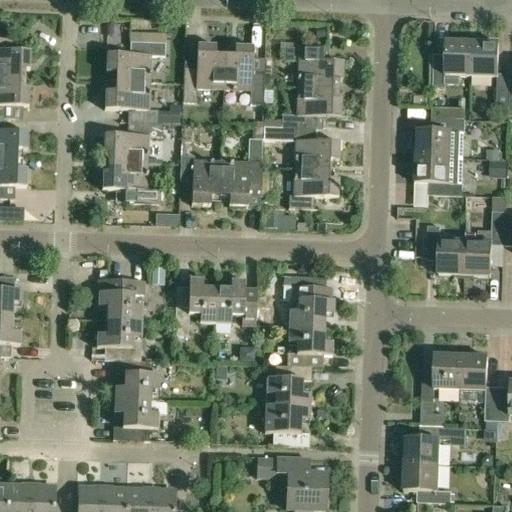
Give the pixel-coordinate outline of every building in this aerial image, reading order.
[(0,79),(20,80),(20,71),(30,71),(31,53),(9,52),(9,39),(0,39),(0,79)] [(166,45),(131,43),(131,56),(107,55),(107,74),(118,74),(117,83),(150,85),(151,58),(165,59),(166,45)] [(446,77),(472,78),(473,44),(447,43),(446,56),(434,56),(433,90),(445,90),(446,77)] [(510,89),(511,75),(498,75),(499,45),(473,44),(472,78),(497,79),(496,109),(510,109),(510,89)] [(198,90),(224,91),(225,57),(217,57),(217,46),(198,46),(197,70),(185,69),(184,104),(198,104),(198,90)] [(266,77),(266,72),(253,71),(254,48),(235,47),(235,57),(225,57),(224,91),(252,92),(251,106),(265,107),(265,88),(266,77)] [(300,63),(299,90),(331,91),(331,82),(342,82),(342,64),(320,63),(320,50),(295,49),(294,63),(300,63)] [(266,77),(265,88),(275,89),(276,78),(266,77)] [(0,119),(7,120),(7,108),(29,109),(29,90),(19,89),(20,80),(0,79),(0,119)] [(129,112),(128,124),(159,125),(159,112),(149,111),(150,85),(117,83),(117,93),(106,92),(105,111),(129,112)] [(283,116),(282,129),(282,130),(317,131),(317,118),(340,119),(341,101),(331,100),(331,91),(299,90),(298,117),(283,116)] [(431,121),(465,122),(465,110),(432,108),(431,121)] [(0,159),(17,160),(18,151),(27,152),(28,133),(6,132),(7,120),(0,119),(0,159)] [(418,133),(417,159),(451,160),(452,134),(465,135),(465,122),(432,121),(431,133),(418,133)] [(115,154),(114,164),(147,165),(148,138),(163,139),(163,125),(159,125),(128,124),(128,137),(105,136),(104,154),(115,154)] [(262,142),(263,142),(264,142),(264,129),(254,129),(253,151),(250,151),(249,165),(222,164),(220,197),(230,197),(230,208),(249,208),(249,185),(262,185),(263,151),(262,151),(262,142)] [(282,129),(277,129),(264,129),(264,142),(282,143),(297,144),(296,170),(328,171),(328,162),(339,163),(339,144),(316,143),(317,131),(282,130),(282,129)] [(486,162),(499,163),(499,161),(502,161),(502,154),(499,154),(500,152),(487,151),(486,162)] [(212,197),(220,197),(222,164),(195,163),(195,159),(182,158),(181,183),(193,183),(192,206),(211,207),(212,197)] [(0,200),(4,201),(4,188),(26,189),(27,170),(17,170),(17,160),(0,159),(0,200)] [(462,198),(463,186),(450,186),(451,160),(417,159),(416,185),(430,186),(429,197),(462,198)] [(146,192),(147,165),(114,164),(114,174),(103,173),(103,191),(126,192),(126,205),(160,206),(161,193),(146,192)] [(497,180),(511,180),(511,167),(497,167),(497,180)] [(328,181),(328,171),(296,170),(295,197),(290,197),(289,210),(314,211),(314,199),(337,200),(338,181),(328,181)] [(11,209),(0,209),(0,222),(11,223),(11,209)] [(263,231),(295,232),(295,218),(283,218),(283,211),(262,211),(263,231)] [(479,233),(479,244),(467,243),(465,277),(491,278),(492,248),(504,248),(505,215),(493,214),(492,233),(479,233)] [(178,216),(166,216),(166,228),(178,229),(178,216)] [(342,225),(312,225),(311,234),(342,234),(342,225)] [(439,276),(465,277),(467,243),(440,242),(440,229),(429,229),(428,262),(439,262),(439,276)] [(151,270),(151,287),(164,287),(164,271),(151,270)] [(0,318),(14,319),(14,304),(22,305),(23,291),(15,291),(15,279),(0,278),(0,318)] [(177,288),(175,324),(175,338),(188,339),(188,325),(189,325),(189,316),(200,316),(200,325),(215,325),(217,289),(203,289),(203,280),(190,280),(189,288),(177,288)] [(241,326),(255,327),(256,327),(257,291),(244,290),(245,282),(231,281),(231,290),(217,289),(215,325),(231,326),(231,318),(242,318),(241,326)] [(106,308),(106,322),(142,323),(143,307),(134,307),(135,296),(143,297),(144,283),(107,282),(107,294),(98,294),(98,308),(106,308)] [(289,313),(288,328),(325,329),(325,316),(334,316),(335,302),(333,302),(334,290),(284,288),(283,302),(298,303),(298,313),(289,313)] [(0,358),(1,358),(12,359),(13,346),(21,346),(21,333),(13,333),(14,319),(0,318),(0,358)] [(104,362),(116,362),(140,363),(140,350),(133,349),(133,338),(141,339),(142,323),(106,322),(105,336),(97,336),(96,349),(105,350),(104,362)] [(287,355),(287,368),(312,368),(312,369),(324,369),(324,357),(332,357),(333,343),(324,343),(325,329),(288,328),(288,344),(296,344),(296,355),(287,355)] [(435,391),(461,392),(462,357),(436,356),(435,370),(423,370),(422,403),(421,429),(445,430),(445,417),(433,417),(434,403),(435,391)] [(485,422),(498,423),(499,389),(487,389),(488,358),(462,357),(461,392),(486,393),(485,422)] [(115,389),(114,402),(151,403),(151,392),(160,392),(160,376),(152,375),(152,363),(140,363),(116,362),(116,376),(124,376),(124,389),(115,389)] [(275,395),(274,407),(311,408),(311,395),(302,395),(303,382),(312,382),(312,369),(312,368),(287,368),(276,367),(275,380),(267,379),(266,395),(275,395)] [(511,418),(511,417),(511,382),(511,383),(511,390),(499,389),(498,423),(510,423),(511,418)] [(113,442),(149,443),(150,431),(158,431),(159,415),(150,415),(151,403),(114,402),(114,415),(123,415),(122,428),(114,428),(113,442)] [(273,447),(309,448),(310,435),(301,435),(302,421),(310,421),(311,408),(274,407),(274,419),(266,418),(265,434),(273,434),(273,447)] [(453,442),(464,442),(465,433),(454,433),(454,430),(445,430),(421,429),(420,441),(406,440),(405,466),(439,467),(440,442),(453,442)] [(491,457),(486,457),(482,461),(481,468),(493,469),(493,457),(491,457)] [(257,459),(256,483),(286,484),(284,511),(326,511),(326,475),(309,475),(309,460),(277,459),(257,459)] [(418,505),(419,505),(431,505),(451,506),(451,493),(438,493),(439,467),(405,466),(404,492),(418,492),(418,505)] [(5,511),(29,511),(30,487),(7,486),(5,511)] [(53,511),(54,487),(30,487),(29,511),(53,511)] [(77,511),(101,511),(102,489),(79,488),(77,511)] [(101,511),(125,511),(127,490),(102,489),(101,511)] [(125,511),(149,511),(150,491),(127,490),(125,511)] [(173,511),(174,492),(150,491),(149,511),(173,511)]
